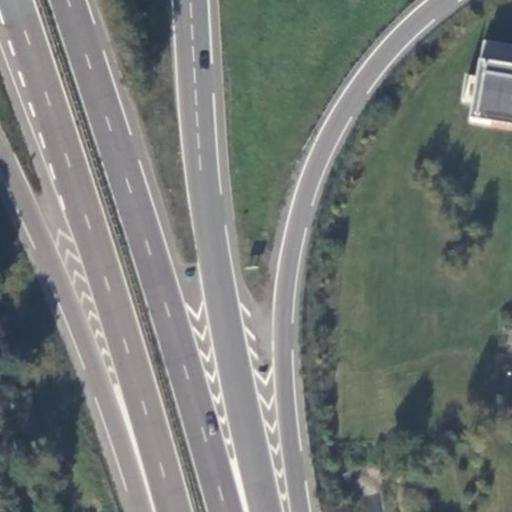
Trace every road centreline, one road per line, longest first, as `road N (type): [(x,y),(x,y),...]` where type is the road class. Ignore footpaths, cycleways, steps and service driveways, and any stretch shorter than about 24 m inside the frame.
road 1 (trunk): [(303,511),(285,349),(297,230),(314,173),(378,59),(441,0)]
road 2 (trunk): [(12,0),(121,324),(174,511)]
road 3 (trunk): [(226,511),(68,0)]
road 4 (trunk): [(267,511),(208,224),(189,0)]
road 5 (trunk): [(0,149),(87,350),(144,511)]
